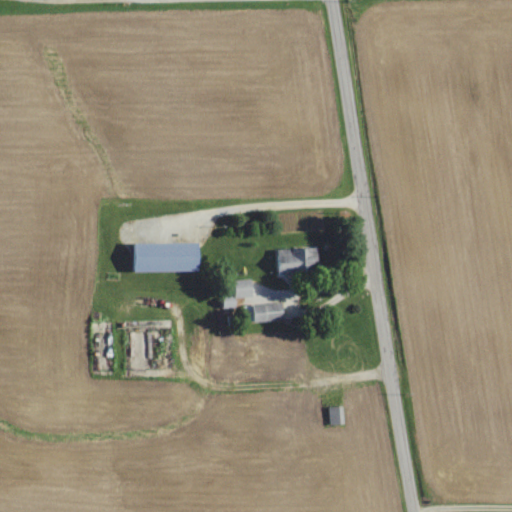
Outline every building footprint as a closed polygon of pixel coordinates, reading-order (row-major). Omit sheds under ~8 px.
[(192,242),(126,243),(127,273),(192,271),(192,242)] [(272,272),(314,270),(313,247),(284,248),(284,250),(271,250),(272,272)] [(247,297),(247,279),(229,280),(229,297),(247,297)] [(242,305),(243,322),(280,321),(279,303),(242,305)] [(341,406),(326,407),(326,424),(341,424),(341,406)]
